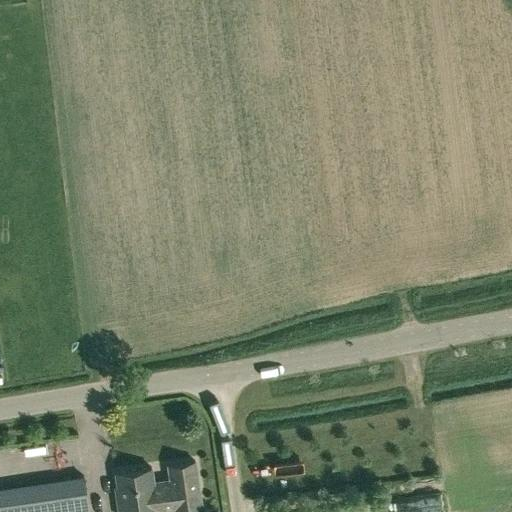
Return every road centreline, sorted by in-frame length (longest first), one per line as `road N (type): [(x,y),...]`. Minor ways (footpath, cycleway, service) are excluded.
road 1 (unclassified): [(213,376),(511,319)]
road 2 (unclassified): [(0,413),(213,376)]
road 3 (unclassified): [(237,511),(213,376)]
